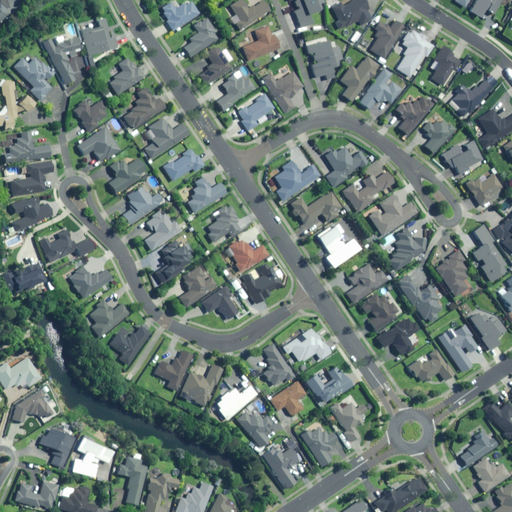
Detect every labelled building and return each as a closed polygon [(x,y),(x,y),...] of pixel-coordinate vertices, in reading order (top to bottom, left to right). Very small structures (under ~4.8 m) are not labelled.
[(252,4),(246,8),(240,0),(236,0),(227,6),(237,21),(233,24),(238,31),(268,11),(261,1),(253,6),(252,4)] [(286,0),(287,1),(289,0),(290,0),(294,10),(291,11),(298,28),(309,24),(306,14),(319,9),(317,4),(321,2),(320,0),(286,0)] [(366,9),(361,0),(351,0),(340,7),(338,3),(329,7),(336,21),(334,22),(338,31),(356,21),(359,26),(370,20),(364,10),(366,9)] [(468,0),(453,0),(453,1),(463,8),(468,0)] [(474,0),(467,11),(478,17),(483,9),(492,15),(500,0),(474,0)] [(170,32),(174,29),(176,32),(182,28),(180,25),(197,14),(188,1),(183,5),(182,4),(173,10),(169,2),(158,9),(166,20),(164,22),(170,32)] [(105,31),(102,19),(93,21),(95,27),(90,29),(89,27),(78,31),(85,56),(115,48),(109,30),(105,31)] [(213,32),(205,19),(199,23),(198,21),(191,26),(196,33),(187,39),(189,42),(181,48),(188,58),(216,39),(211,33),(213,32)] [(403,27),(393,21),(388,28),(377,21),(372,29),(376,31),(373,36),(376,38),(368,50),(382,59),(403,27)] [(269,36),(265,26),(251,31),(255,41),(239,47),(245,62),(277,49),(271,35),(269,36)] [(416,35),(410,31),(408,35),(405,33),(399,44),(405,48),(401,54),(404,55),(395,70),(408,78),(422,55),(425,57),(431,46),(421,40),(423,37),(417,33),(416,35)] [(359,35),(355,32),(349,40),(353,43),(359,35)] [(59,39),(60,42),(56,43),(51,46),(47,39),(40,43),(63,86),(73,81),(68,72),(71,71),(62,55),(66,54),(67,59),(74,57),(73,52),(78,51),(75,38),(69,39),(68,36),(59,39)] [(326,49),(324,41),(303,47),(305,55),(309,54),(312,64),(309,65),(312,78),(322,75),(323,80),(331,78),(328,68),(337,66),(335,60),(340,59),(336,46),(326,49)] [(203,68),(204,69),(197,74),(205,85),(229,68),(215,47),(203,54),(210,64),(203,68)] [(431,61),(433,63),(429,69),(433,72),(429,79),(440,86),(450,71),(451,72),(458,62),(450,57),(452,54),(440,47),(431,61)] [(51,75),(33,57),(26,65),(20,59),(11,68),(31,88),(27,91),(38,102),(44,96),(43,95),(51,87),(45,81),(51,75)] [(242,63),(237,57),(234,59),(236,62),(233,65),(236,68),(242,63)] [(372,70),(376,65),(364,57),(354,70),(348,66),(337,81),(346,87),(340,96),(349,103),(367,78),(368,79),(374,71),(372,70)] [(129,64),(125,59),(116,65),(121,72),(111,78),(113,80),(107,84),(115,96),(141,78),(131,63),(129,64)] [(252,74),(257,70),(253,65),(248,68),(252,74)] [(373,102),(375,103),(385,101),(389,104),(399,90),(390,83),(386,80),(390,75),(381,69),(356,103),(367,110),(373,102)] [(221,112),(222,111),(223,113),(227,110),(226,108),(230,106),(229,104),(252,88),(245,78),(242,80),(236,71),(224,79),(226,81),(219,85),(226,94),(214,102),(221,112)] [(301,88),(290,71),(273,82),(267,74),(259,79),(282,114),(292,108),(285,98),(301,88)] [(0,115),(0,125),(1,125),(2,130),(11,127),(9,119),(15,117),(14,113),(21,111),(23,112),(31,104),(22,96),(15,103),(13,104),(10,90),(13,89),(10,79),(3,82),(0,79),(0,93),(5,111),(3,114),(0,115)] [(452,92),(455,95),(447,102),(455,110),(454,111),(461,117),(465,112),(467,114),(490,89),(481,81),(475,87),(474,86),(467,93),(458,84),(452,92)] [(151,100),(143,88),(135,93),(138,98),(133,102),(136,105),(128,111),(129,112),(122,117),(129,128),(131,126),(133,128),(162,108),(155,98),(151,100)] [(272,109),(262,94),(253,100),(254,102),(244,109),(243,107),(235,113),(241,120),(238,122),(245,132),(256,125),(253,121),(272,109)] [(431,105),(420,96),(416,102),(409,96),(406,101),(403,98),(392,111),(403,119),(395,129),(405,136),(431,105)] [(93,104),(88,97),(82,101),(77,105),(78,106),(71,110),(86,133),(97,126),(94,123),(106,115),(102,110),(104,109),(99,100),(93,104)] [(498,121),(490,109),(475,120),(484,134),(476,140),(482,149),(511,128),(511,114),(504,120),(503,118),(498,121)] [(169,131),(161,118),(146,128),(152,138),(149,140),(151,143),(142,149),(149,160),(187,135),(180,124),(169,131)] [(443,122),(441,123),(439,121),(435,125),(428,119),(419,129),(424,133),(422,134),(428,140),(421,146),(430,154),(452,131),(449,127),(443,122)] [(98,163),(103,159),(104,160),(118,151),(116,148),(103,127),(75,146),(82,156),(90,151),(98,163)] [(32,148),(31,138),(29,138),(29,132),(18,133),(19,138),(14,139),(15,144),(12,145),(12,146),(6,147),(7,154),(1,155),(2,163),(21,160),(21,161),(47,158),(46,146),(32,148)] [(511,162),(511,139),(500,146),(507,159),(509,157),(511,162)] [(481,160),(470,141),(462,146),(457,149),(455,146),(439,154),(447,169),(452,167),(457,176),(467,170),(465,168),(481,160)] [(349,158),(342,147),(332,153),(330,150),(321,156),(332,171),(323,177),(331,189),(345,179),(343,176),(357,166),(359,168),(366,163),(358,151),(349,158)] [(193,156),(187,148),(179,154),(181,157),(171,163),(170,161),(161,167),(170,182),(190,169),(192,173),(202,166),(195,155),(193,156)] [(143,171),(136,159),(125,166),(120,159),(108,167),(114,178),(106,183),(113,194),(140,177),(138,174),(143,171)] [(23,165),(25,174),(26,174),(27,178),(23,179),(8,181),(10,197),(43,192),(41,182),(42,182),(41,174),(50,173),(48,161),(23,165)] [(288,197),(310,182),(312,185),(321,180),(318,176),(311,165),(304,169),(305,170),(299,175),(289,161),(279,167),(282,171),(272,178),(279,188),(274,192),(280,202),(284,199),(286,202),(290,200),(288,197)] [(501,188),(489,171),(471,183),(469,180),(462,184),(477,206),(479,208),(487,202),(487,201),(490,200),(488,197),(501,188)] [(370,174),(359,180),(363,185),(354,191),(350,184),(339,191),(353,213),(372,201),(370,197),(391,183),(384,172),(373,178),(370,174)] [(207,190),(200,178),(192,182),(195,187),(190,190),(191,194),(189,200),(185,203),(192,214),(224,194),(217,184),(207,190)] [(128,200),(126,202),(128,204),(126,206),(129,210),(120,216),(127,226),(161,202),(155,194),(149,198),(146,193),(144,194),(139,186),(125,196),(128,200)] [(287,205),(290,209),(287,211),(291,217),(294,215),(301,226),(319,214),(325,223),(335,216),(332,213),(340,208),(328,192),(305,208),(298,198),(287,205)] [(400,207),(391,194),(376,204),(383,213),(378,216),(375,211),(366,217),(379,237),(416,213),(408,202),(400,207)] [(50,217),(47,211),(44,204),(37,206),(33,197),(23,201),(23,199),(8,205),(12,215),(20,212),(23,217),(9,223),(11,227),(6,229),(8,234),(50,217)] [(236,222),(234,220),(236,219),(232,213),(233,213),(229,206),(228,207),(224,209),(222,206),(214,211),(218,217),(213,220),(215,222),(206,228),(209,232),(205,235),(210,243),(226,233),(229,238),(239,231),(234,224),(234,223),(236,222)] [(511,212),(491,233),(498,240),(497,241),(511,255),(511,212)] [(160,216),(158,213),(143,223),(151,235),(142,241),(149,251),(179,231),(173,221),(169,224),(163,214),(160,216)] [(505,265),(481,225),(471,232),(479,245),(468,252),(474,262),(478,259),(481,265),(478,267),(487,283),(505,272),(502,267),(505,265)] [(341,239),(332,226),(328,229),(327,227),(314,236),(327,255),(323,258),(329,268),(357,249),(350,239),(340,246),(337,242),(341,239)] [(392,271),(420,254),(423,239),(411,237),(411,238),(404,227),(393,233),(397,240),(391,243),(394,249),(392,250),(393,252),(388,255),(390,257),(385,260),(392,271)] [(91,251),(81,230),(67,237),(64,230),(56,234),(58,239),(47,244),(45,238),(37,242),(42,253),(41,254),(46,264),(73,251),(76,258),(91,251)] [(236,243),(235,241),(233,243),(226,247),(230,255),(229,256),(234,264),(232,264),(237,273),(266,256),(260,246),(249,252),(243,241),(241,242),(240,240),(236,243)] [(175,247),(171,242),(159,252),(168,264),(153,275),(159,284),(177,271),(176,270),(187,262),(184,258),(191,252),(185,244),(181,247),(179,244),(175,247)] [(463,260),(456,250),(439,261),(441,263),(433,269),(452,297),(466,288),(460,281),(466,277),(461,271),(464,269),(459,262),(463,260)] [(43,280),(36,263),(21,270),(21,271),(10,276),(8,272),(0,275),(0,279),(5,292),(14,288),(15,291),(22,288),(23,289),(43,280)] [(261,298),(267,294),(266,293),(280,285),(267,263),(256,269),(261,276),(252,282),(248,274),(238,280),(253,305),(262,300),(261,298)] [(373,275),(365,263),(350,274),(352,277),(347,280),(352,288),(343,294),(350,304),(385,281),(379,271),(373,275)] [(67,279),(70,285),(69,286),(76,295),(77,294),(81,300),(110,280),(103,270),(96,275),(94,273),(90,275),(88,275),(81,265),(72,271),(74,275),(67,279)] [(181,282),(185,287),(184,288),(186,291),(176,299),(183,308),(214,285),(208,277),(203,281),(200,278),(203,275),(196,266),(180,278),(182,281),(181,282)] [(427,284),(420,288),(422,291),(419,292),(418,290),(416,291),(409,282),(410,281),(406,274),(393,283),(411,307),(412,307),(422,321),(425,319),(428,324),(436,318),(433,314),(440,309),(434,301),(437,299),(427,284)] [(511,275),(504,281),(509,289),(498,297),(505,306),(503,307),(508,313),(511,310),(511,275)] [(245,294),(239,284),(232,289),(239,299),(245,294)] [(218,314),(220,313),(224,320),(235,313),(226,297),(228,295),(223,286),(197,302),(205,314),(214,308),(218,314)] [(379,297),(376,293),(357,305),(363,314),(368,311),(373,318),(367,322),(373,332),(395,318),(393,314),(396,312),(391,303),(388,305),(382,296),(379,297)] [(112,310),(102,298),(93,305),(96,308),(87,316),(93,324),(88,328),(97,338),(127,313),(119,304),(112,310)] [(478,318),(475,314),(468,319),(480,337),(478,338),(487,351),(497,344),(493,338),(504,331),(497,319),(489,324),(483,315),(478,318)] [(415,342),(410,335),(418,330),(413,322),(410,324),(406,318),(374,338),(381,349),(389,344),(397,356),(402,353),(404,355),(412,350),(409,345),(415,342)] [(463,325),(453,331),(452,331),(445,335),(444,333),(436,338),(459,373),(470,366),(459,349),(462,347),(467,354),(477,347),(463,325)] [(138,327),(132,334),(131,333),(127,338),(124,335),(122,338),(121,338),(115,334),(107,345),(120,354),(116,360),(125,366),(148,334),(138,327)] [(313,335),(309,329),(300,335),(294,339),(280,348),(285,355),(289,352),(296,362),(299,360),(301,362),(313,353),(318,361),(328,354),(315,334),(313,335)] [(283,379),(285,382),(292,377),(270,344),(261,351),(265,357),(264,359),(268,365),(259,372),(270,388),(283,379)] [(431,379),(430,377),(436,373),(442,382),(452,374),(434,350),(427,355),(429,358),(420,365),(416,360),(406,368),(413,378),(415,377),(418,380),(420,383),(423,381),(425,383),(431,379)] [(190,356),(179,351),(176,359),(173,358),(169,367),(158,361),(152,375),(167,381),(164,387),(173,392),(190,356)] [(188,396),(187,399),(193,401),(192,403),(203,407),(212,386),(213,386),(220,370),(193,359),(179,393),(188,396)] [(38,379),(26,360),(22,363),(21,361),(7,369),(3,363),(0,365),(0,385),(3,391),(12,385),(13,387),(22,382),(26,387),(38,379)] [(339,394),(349,387),(334,366),(325,373),(330,379),(321,385),(314,374),(303,381),(316,399),(313,401),(319,409),(331,401),(340,395),(339,394)] [(297,383),(294,385),(293,383),(267,400),(275,412),(282,407),(289,417),(301,409),(295,400),(300,397),(304,394),(297,383)] [(47,391),(44,386),(39,389),(41,394),(47,391)] [(255,395),(247,386),(236,395),(231,388),(213,403),(217,408),(215,410),(224,421),(255,395)] [(25,413),(27,416),(29,415),(35,416),(36,418),(41,415),(43,419),(51,415),(40,398),(42,398),(37,390),(12,405),(8,419),(21,423),(23,415),(25,413)] [(336,404),(329,409),(332,414),(326,418),(329,423),(335,419),(343,431),(339,434),(342,440),(344,438),(347,443),(357,436),(352,428),(361,422),(358,416),(364,412),(360,405),(353,409),(349,403),(340,409),(336,404)] [(497,411),(491,403),(482,411),(503,433),(501,435),(506,440),(508,438),(511,442),(511,419),(511,418),(511,412),(504,404),(497,411)] [(258,412),(257,413),(254,410),(257,408),(254,405),(247,411),(246,410),(243,413),(235,420),(258,448),(268,440),(262,434),(267,429),(266,428),(271,423),(265,416),(262,418),(258,412)] [(320,433),(316,428),(310,432),(308,429),(298,435),(319,467),(329,461),(324,452),(330,448),(329,446),(335,442),(330,433),(325,436),(323,431),(320,433)] [(73,439),(48,429),(46,434),(43,433),(38,445),(54,451),(49,464),(60,469),(73,439)] [(463,450),(465,452),(457,457),(464,467),(494,447),(488,437),(487,438),(481,429),(471,436),(473,440),(471,441),(473,444),(463,450)] [(73,459),(70,472),(92,478),(95,465),(89,463),(89,462),(95,464),(97,459),(106,464),(111,453),(79,438),(74,450),(83,454),(80,461),(73,459)] [(284,451),(282,447),(273,453),(270,449),(260,456),(283,490),(294,482),(285,469),(300,459),(295,452),(292,454),(288,448),(284,451)] [(139,455),(132,453),(130,459),(124,457),(122,466),(119,465),(117,475),(127,478),(125,488),(127,488),(124,503),(135,506),(144,467),(136,465),(139,455)] [(470,467),(474,473),(473,474),(477,480),(478,479),(479,480),(475,483),(482,493),(507,476),(499,464),(491,470),(484,459),(470,467)] [(165,493),(166,494),(170,492),(170,491),(170,490),(173,491),(176,480),(168,478),(168,475),(160,473),(161,469),(153,467),(152,473),(148,472),(145,486),(146,486),(145,490),(148,491),(147,495),(143,494),(141,502),(144,503),(141,511),(155,511),(159,499),(162,500),(164,493),(165,493)] [(416,476),(404,484),(401,480),(390,487),(391,490),(379,497),(380,498),(372,503),(376,508),(372,510),(372,511),(377,511),(378,511),(380,511),(384,510),(385,511),(390,511),(414,498),(425,491),(416,476)] [(57,486),(41,481),(37,495),(28,492),(30,487),(18,483),(12,504),(25,507),(26,505),(36,508),(37,505),(49,509),(51,501),(52,501),(57,486)] [(499,487),(493,492),(496,496),(494,498),(500,506),(490,511),(510,511),(511,511),(511,485),(510,482),(500,489),(499,487)] [(183,500),(179,498),(173,511),(200,511),(210,487),(199,483),(197,490),(191,488),(188,494),(186,493),(183,500)] [(89,490),(79,487),(78,490),(73,489),(71,495),(67,494),(66,498),(60,497),(57,509),(67,511),(94,511),(96,506),(85,503),(89,490)] [(229,511),(228,511),(230,507),(223,504),(226,496),(214,491),(205,511),(229,511)] [(366,507),(360,499),(340,511),(363,511),(362,510),(366,507)]
